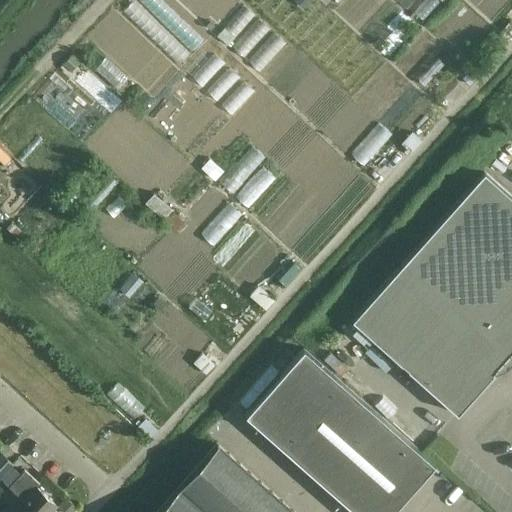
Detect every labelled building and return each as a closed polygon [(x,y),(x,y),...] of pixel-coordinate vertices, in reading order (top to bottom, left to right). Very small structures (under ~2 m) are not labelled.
[(295,0),(295,1),(303,8),(310,0),(295,0)] [(71,55),(62,64),(63,65),(70,71),(79,62),(72,55),(71,55)] [(351,319),(425,385),(456,413),(481,385),(511,350),(511,196),(483,171),(351,319)] [(355,511),(391,511),(434,464),(303,348),(245,414),(355,511)] [(293,511),(216,443),(176,488),(155,511),(293,511)] [(1,452),(0,452),(0,478),(14,464),(1,452)] [(48,511),(56,504),(36,486),(39,483),(23,469),(8,486),(22,499),(10,511),(48,511)] [(57,506),(64,511),(72,511),(77,507),(65,496),(57,506)]
